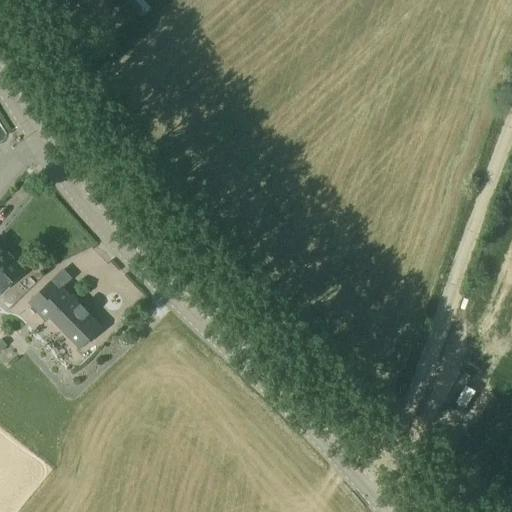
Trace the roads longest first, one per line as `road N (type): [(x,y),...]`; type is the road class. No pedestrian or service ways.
road 1 (tertiary): [(387,511),(153,274),(58,164),(0,76)]
road 2 (track): [(511,122),(420,382),(371,492)]
